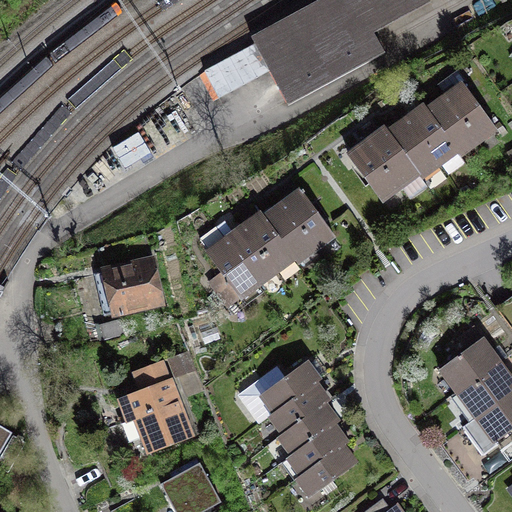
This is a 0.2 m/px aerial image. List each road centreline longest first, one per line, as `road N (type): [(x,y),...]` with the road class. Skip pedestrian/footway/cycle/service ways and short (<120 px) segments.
road 1 (residential): [(457,511),(386,409),(379,347),(389,320),(417,290),(511,244)]
road 2 (residential): [(64,511),(49,486),(30,408),(23,327),(36,263),(63,229)]
